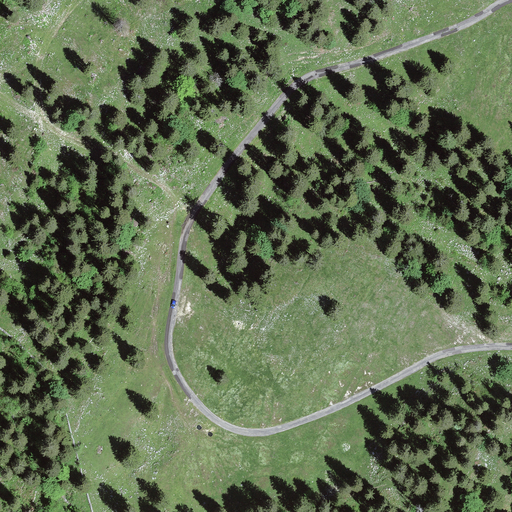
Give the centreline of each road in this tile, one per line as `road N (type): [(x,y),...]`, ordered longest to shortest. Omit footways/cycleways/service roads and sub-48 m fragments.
road 1 (track): [(509,0),(470,23),(291,90),(195,211),(168,347),(183,385),(213,418),(259,433),(350,401),(445,353),(511,346)]
road 2 (track): [(195,211),(0,91)]
